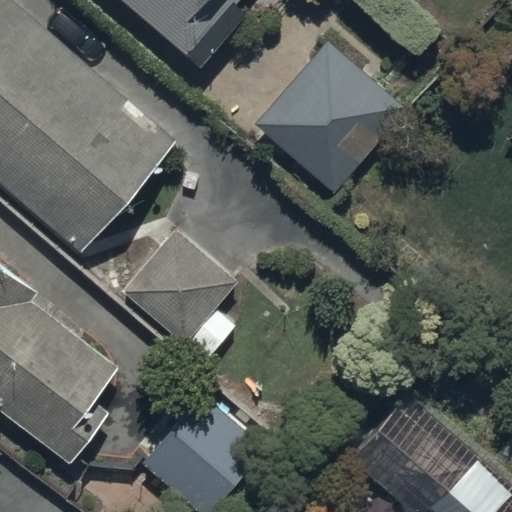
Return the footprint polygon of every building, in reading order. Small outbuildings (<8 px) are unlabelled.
[(28,0),(0,0),(0,165),(76,231),(169,126),(28,0)] [(141,0),(199,50),(242,0),(141,0)] [(326,26),(252,107),(329,176),(403,96),(326,26)] [(237,266),(173,212),(121,276),(205,347),(234,314),(212,296),(237,266)] [(0,393),(66,443),(103,394),(90,384),(114,351),(27,286),(35,276),(0,249),(0,393)] [(511,511),(511,424),(490,449),(408,375),(347,443),(421,509),(418,511),(511,511)] [(265,433),(198,377),(140,445),(207,501),(265,433)]
